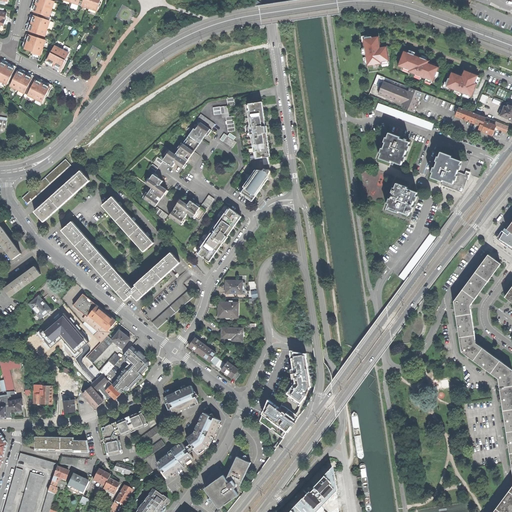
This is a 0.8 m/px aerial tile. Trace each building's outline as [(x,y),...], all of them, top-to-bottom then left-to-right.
[(42,15),(49,17),(54,2),(49,0),(37,0),(34,12),(39,14),(42,15)] [(83,0),(82,6),(97,11),(99,6),(100,3),(101,4),(102,0),(83,0)] [(26,30),(29,31),(34,16),(31,15),(29,19),(28,24),(26,30)] [(50,21),(41,18),(39,17),(34,16),(29,31),(35,33),(45,36),(50,21)] [(30,35),(25,49),(32,51),(33,52),(32,53),(40,56),(46,40),(30,35)] [(366,42),(364,42),(368,66),(382,64),(382,62),(389,61),(387,46),(381,47),(379,36),(365,38),(366,42)] [(48,56),(46,60),(63,69),(65,64),(67,61),(65,61),(69,53),(68,53),(70,49),(65,46),(63,50),(55,46),(51,53),(50,53),(48,56)] [(404,51),(398,66),(409,70),(409,72),(433,82),(439,67),(428,63),(429,61),(427,60),(427,59),(421,56),(420,57),(404,51)] [(2,59),(0,62),(15,70),(16,67),(12,64),(6,61),(2,59)] [(61,72),(63,69),(46,60),(44,63),(49,66),(57,70),(61,72)] [(0,62),(0,80),(7,84),(12,75),(15,70),(0,62)] [(19,68),(18,71),(32,79),(34,76),(30,73),(23,70),(19,68)] [(448,79),(446,85),(450,86),(449,88),(472,97),(477,84),(476,83),(478,76),(464,70),(462,76),(452,72),(449,79),(448,79)] [(25,94),(29,86),(30,83),(32,79),(18,71),(15,77),(10,86),(25,94)] [(396,87),(397,88),(399,83),(378,75),(374,85),(381,88),(383,83),(396,88),(396,87)] [(37,77),(35,80),(51,89),(53,85),(47,82),(41,79),(37,77)] [(32,88),(28,95),(42,103),(46,95),(47,96),(51,89),(35,80),(33,84),(32,88)] [(404,104),(416,109),(418,104),(417,104),(418,101),(419,102),(422,93),(410,88),(408,92),(401,89),(397,88),(396,87),(396,88),(383,83),(381,88),(378,94),(404,104)] [(483,94),(480,102),(485,104),(489,97),(483,94)] [(227,98),(228,106),(235,105),(234,97),(227,98)] [(252,138),(255,158),(268,157),(265,136),(264,137),(263,133),(267,132),(266,129),(266,126),(262,126),(262,122),(263,122),(261,108),(262,108),(262,104),(261,104),(260,102),(246,104),(247,115),(249,114),(250,124),(249,127),(249,130),(249,133),(250,135),(251,138),(252,138)] [(433,124),(378,103),(376,109),(431,130),(433,124)] [(402,108),(414,113),(416,109),(404,104),(402,108)] [(500,116),(511,120),(511,106),(509,105),(508,104),(507,107),(504,106),(502,111),(500,111),(498,115),(500,116)] [(226,117),(228,132),(235,131),(233,116),(230,116),(228,106),(213,108),(214,115),(222,114),(222,117),(226,117)] [(473,113),(459,107),(456,114),(481,124),(480,126),(479,129),(482,130),(485,122),(496,126),(497,122),(473,113)] [(200,122),(211,130),(215,124),(201,114),(197,120),(200,122)] [(481,124),(456,114),(456,116),(480,126),(481,124)] [(211,130),(200,122),(197,127),(195,126),(194,128),(183,144),(194,151),(202,140),(202,139),(205,134),(207,135),(211,130)] [(485,122),(482,130),(482,131),(492,135),(494,131),(495,128),(496,126),(485,122)] [(508,126),(497,122),(496,126),(495,128),(506,132),(508,126)] [(224,134),(220,140),(232,148),(236,142),(233,140),(235,137),(230,133),(228,136),(224,134)] [(389,133),(380,158),(391,162),(392,161),(394,162),(402,164),(406,153),(410,142),(406,141),(407,139),(404,138),(404,140),(400,138),(400,137),(389,133)] [(194,151),(183,144),(176,153),(178,154),(177,156),(170,151),(163,160),(173,167),(175,163),(184,169),(187,164),(186,164),(189,159),(188,159),(191,155),(194,151)] [(431,177),(443,181),(443,180),(453,184),(457,172),(461,161),(454,158),(451,157),(452,156),(441,152),(436,165),(431,177)] [(157,157),(153,163),(159,166),(163,161),(157,157)] [(66,159),(23,198),(28,204),(71,165),(66,159)] [(152,164),(148,170),(154,174),(158,168),(152,164)] [(239,192),(251,200),(267,177),(265,176),(266,175),(268,176),(271,171),(270,170),(270,169),(269,169),(268,170),(266,172),(263,170),(263,171),(261,170),(259,170),(257,169),(255,169),(239,192)] [(72,179),(66,184),(75,194),(90,180),(87,177),(81,170),(75,176),(74,175),(73,177),(71,178),(72,179)] [(468,176),(465,175),(457,172),(453,184),(443,180),(443,181),(441,185),(462,193),(468,176)] [(144,199),(155,206),(164,194),(166,195),(168,191),(163,187),(160,185),(163,181),(153,174),(147,184),(154,188),(153,190),(151,189),(144,199)] [(267,177),(251,200),(252,201),(261,189),(268,178),(267,177)] [(397,183),(387,209),(398,213),(399,211),(409,215),(413,204),(418,192),(410,190),(407,189),(408,187),(397,183)] [(51,198),(60,208),(75,194),(66,184),(60,190),(59,189),(57,190),(56,192),(57,192),(51,198)] [(209,195),(201,206),(206,210),(214,199),(209,195)] [(117,221),(127,212),(121,206),(122,205),(121,203),(120,202),(119,203),(113,196),(110,199),(103,205),(117,221)] [(42,206),(35,212),(44,222),(60,208),(51,198),(44,204),(44,203),(42,204),(41,205),(42,206)] [(175,208),(169,216),(180,224),(187,214),(185,213),(186,212),(193,217),(200,207),(194,203),(191,201),(188,205),(179,199),(176,203),(177,203),(174,208),(175,208)] [(157,207),(153,213),(164,221),(168,215),(157,207)] [(197,252),(208,260),(220,243),(218,243),(221,239),(223,241),(225,239),(227,236),(225,234),(227,231),(228,232),(240,215),(229,207),(217,224),(215,225),(212,227),(211,229),(209,232),(208,236),(209,236),(197,252)] [(133,217),(132,218),(127,212),(117,221),(130,236),(140,227),(135,221),(136,220),(134,219),(133,217)] [(241,216),(240,215),(228,232),(227,231),(225,234),(227,236),(241,216)] [(77,246),(87,238),(73,221),(63,230),(64,232),(69,237),(77,246)] [(148,236),(149,235),(148,234),(147,233),(146,233),(140,227),(130,236),(144,251),(153,243),(154,242),(148,236)] [(0,241),(3,246),(13,259),(21,253),(3,228),(0,230),(0,241)] [(503,231),(501,230),(497,236),(496,237),(502,241),(511,248),(511,233),(510,232),(508,235),(507,234),(503,231)] [(432,231),(398,277),(405,281),(438,235),(432,231)] [(83,253),(90,261),(100,252),(87,238),(77,246),(83,253)] [(220,243),(208,260),(209,261),(223,241),(221,239),(218,243),(220,243)] [(104,276),(114,267),(100,252),(90,261),(97,268),(104,276)] [(171,252),(153,268),(162,278),(165,276),(172,270),(175,267),(180,262),(171,252)] [(511,511),(511,369),(500,361),(500,360),(483,348),(482,348),(476,343),(475,335),(472,314),(471,313),(470,305),(475,299),(475,298),(488,281),(501,264),(500,263),(488,255),(454,301),(462,352),(498,378),(511,467),(511,486),(493,511),(511,511)] [(26,273),(20,277),(26,285),(41,274),(35,266),(28,272),(26,273)] [(114,267),(104,276),(110,283),(117,291),(127,282),(114,267)] [(136,285),(144,294),(162,278),(153,268),(139,281),(135,284),(136,285)] [(172,270),(165,276),(169,280),(175,275),(172,270)] [(181,281),(183,284),(186,281),(181,275),(178,278),(181,281)] [(5,288),(11,296),(26,285),(20,277),(15,281),(12,283),(5,288)] [(181,281),(178,278),(142,310),(153,322),(189,290),(186,287),(183,284),(181,281)] [(226,279),(226,294),(244,293),(244,279),(226,279)] [(127,282),(117,291),(125,300),(130,296),(133,294),(134,296),(138,300),(144,294),(136,285),(133,289),(127,282)] [(194,296),(189,290),(153,322),(158,328),(175,314),(194,296)] [(83,294),(74,305),(88,317),(90,315),(97,305),(83,294)] [(39,296),(30,304),(38,313),(41,317),(48,312),(50,309),(44,302),(39,296)] [(240,317),(240,300),(218,301),(219,318),(240,317)] [(106,313),(97,305),(90,315),(109,330),(117,321),(106,313)] [(36,314),(33,317),(38,323),(49,313),(48,312),(41,317),(38,313),(36,314)] [(38,333),(50,347),(61,338),(65,342),(75,353),(84,345),(88,342),(84,337),(87,335),(82,330),(80,332),(79,331),(81,329),(77,324),(75,326),(73,323),(75,322),(71,317),(69,319),(63,313),(60,315),(59,314),(54,318),(55,320),(42,331),(41,330),(38,333)] [(111,332),(109,330),(90,315),(88,317),(85,320),(99,331),(94,336),(101,342),(103,340),(107,335),(111,332)] [(223,333),(222,338),(233,338),(233,341),(243,341),(243,328),(223,328),(223,333)] [(120,330),(112,340),(113,341),(123,348),(131,338),(125,334),(120,330)] [(107,335),(103,340),(109,346),(113,341),(112,340),(107,335)] [(200,354),(206,346),(195,338),(189,346),(192,348),(192,347),(194,349),(196,350),(196,351),(200,354)] [(109,346),(103,340),(101,342),(86,357),(92,363),(109,346)] [(114,387),(122,393),(125,389),(127,391),(136,381),(142,374),(141,373),(150,363),(132,346),(124,355),(132,362),(129,365),(128,365),(126,367),(126,368),(128,371),(114,387)] [(204,357),(204,356),(206,358),(208,359),(208,360),(211,362),(215,356),(216,354),(206,346),(200,354),(204,357)] [(288,394),(286,397),(299,408),(302,405),(302,404),(308,397),(310,392),(312,388),(307,353),(293,350),(291,350),(292,358),(293,364),(295,373),(295,377),(296,381),(296,382),(288,394)] [(100,371),(105,376),(121,358),(115,353),(100,371)] [(7,390),(8,394),(11,394),(15,394),(9,369),(7,360),(0,359),(0,361),(2,368),(5,380),(7,390)] [(7,360),(9,369),(12,367),(20,368),(20,361),(7,360)] [(226,364),(222,370),(224,372),(225,371),(227,373),(229,374),(228,375),(232,378),(238,370),(228,362),(226,364)] [(92,384),(98,390),(108,380),(103,374),(92,384)] [(45,404),(52,404),(53,386),(41,385),(40,404),(45,404)] [(106,390),(115,399),(117,397),(121,394),(112,385),(106,390)] [(172,395),(172,394),(165,396),(167,399),(168,402),(166,403),(169,409),(171,409),(173,414),(178,412),(179,412),(178,409),(181,408),(182,410),(192,406),(192,404),(199,401),(197,397),(194,391),(192,385),(181,390),(177,392),(174,392),(175,394),(172,395)] [(83,394),(96,409),(100,405),(104,401),(91,387),(83,394)] [(0,418),(3,418),(13,418),(11,412),(9,401),(9,397),(8,394),(7,390),(3,391),(3,395),(0,395),(0,418)] [(9,401),(11,412),(17,411),(23,410),(22,405),(24,405),(23,399),(9,401)] [(64,401),(66,412),(70,412),(76,411),(75,403),(75,400),(71,400),(71,399),(69,399),(69,401),(64,401)] [(295,422),(296,421),(296,420),(299,417),(286,407),(282,406),(281,407),(281,410),(279,408),(280,407),(269,399),(264,411),(263,414),(260,421),(269,428),(270,426),(274,429),(272,430),(281,437),(282,436),(283,437),(284,436),(287,432),(292,425),(295,422)] [(109,452),(110,455),(113,454),(118,453),(121,453),(121,449),(119,440),(118,436),(122,434),(131,431),(131,430),(135,428),(136,429),(145,425),(144,424),(147,423),(146,420),(144,415),(143,413),(143,412),(140,413),(131,417),(130,417),(129,416),(128,416),(128,417),(127,417),(127,418),(127,419),(118,423),(113,424),(106,428),(105,430),(106,438),(105,439),(105,440),(105,441),(106,441),(106,442),(107,442),(109,452)] [(197,427),(198,428),(205,413),(204,412),(197,427)] [(216,431),(218,427),(220,423),(221,420),(215,417),(209,415),(205,413),(198,428),(197,431),(190,436),(187,438),(190,442),(192,443),(195,448),(196,450),(198,454),(202,452),(205,449),(204,448),(208,445),(209,441),(211,442),(213,438),(215,434),(212,433),(214,430),(216,431)] [(363,459),(364,457),(358,415),(357,413),(353,413),(352,416),(358,458),(360,460),(363,459)] [(139,438),(141,445),(162,429),(158,424),(157,425),(139,438)] [(197,431),(198,428),(197,427),(195,430),(189,434),(190,436),(197,431)] [(36,436),(36,450),(74,451),(74,452),(89,452),(87,440),(74,440),(74,437),(65,437),(45,437),(36,436)] [(142,453),(143,460),(165,445),(162,439),(142,453)] [(172,449),(173,451),(183,443),(182,442),(172,449)] [(157,462),(160,468),(161,467),(165,472),(164,473),(166,475),(168,478),(173,475),(176,472),(181,469),(182,468),(181,467),(183,465),(186,463),(190,460),(193,458),(191,454),(189,453),(185,448),(185,445),(183,443),(173,451),(166,456),(157,462)] [(191,445),(192,443),(185,448),(187,447),(190,451),(189,453),(195,448),(193,448),(191,445)] [(18,461),(55,472),(57,468),(58,465),(20,454),(18,461)] [(238,494),(236,492),(238,491),(248,469),(251,462),(246,460),(237,456),(231,470),(228,475),(230,477),(228,478),(227,478),(224,474),(221,476),(205,488),(219,508),(238,494)] [(142,467),(148,475),(153,471),(147,463),(142,467)] [(371,510),(372,507),(366,465),(364,463),(361,464),(360,466),(366,508),(367,510),(371,510)] [(130,473),(131,469),(116,464),(113,470),(121,472),(124,473),(129,475),(130,473)] [(316,511),(320,508),(336,491),(335,481),(333,466),(327,473),(324,476),(313,487),(314,488),(312,490),(310,492),(310,493),(309,492),(291,511),(289,511),(316,511)] [(145,481),(148,476),(132,467),(131,469),(130,473),(145,481)] [(3,511),(11,511),(23,470),(16,468),(3,511)] [(55,472),(54,476),(59,478),(65,480),(69,471),(63,469),(57,468),(55,472)] [(223,471),(221,476),(224,474),(227,478),(228,478),(230,477),(228,475),(231,470),(229,469),(228,469),(226,469),(224,470),(223,471)] [(99,470),(93,480),(101,484),(105,486),(109,479),(110,476),(104,472),(99,470)] [(30,473),(18,511),(33,511),(44,477),(30,473)] [(74,475),(68,486),(83,494),(89,482),(85,480),(78,477),(74,475)] [(54,476),(48,491),(54,494),(56,488),(55,487),(59,478),(54,476)] [(114,481),(109,479),(105,486),(103,489),(110,493),(114,495),(116,491),(118,489),(117,488),(119,484),(114,481)] [(116,501),(124,505),(132,491),(129,489),(124,486),(122,490),(121,489),(117,496),(118,497),(116,501)] [(41,511),(49,511),(50,510),(54,494),(48,491),(42,511),(41,511)] [(154,491),(150,496),(165,507),(169,501),(163,497),(154,491)] [(80,500),(79,502),(86,506),(89,499),(82,496),(80,500)] [(148,499),(145,502),(154,509),(154,510),(158,511),(157,511),(161,511),(163,509),(165,507),(150,496),(148,499)] [(137,510),(139,511),(145,503),(143,502),(143,501),(139,507),(137,510)] [(108,511),(113,511),(117,504),(114,502),(108,511)] [(157,511),(158,511),(154,510),(154,509),(145,502),(145,503),(139,511),(138,511),(157,511)]
